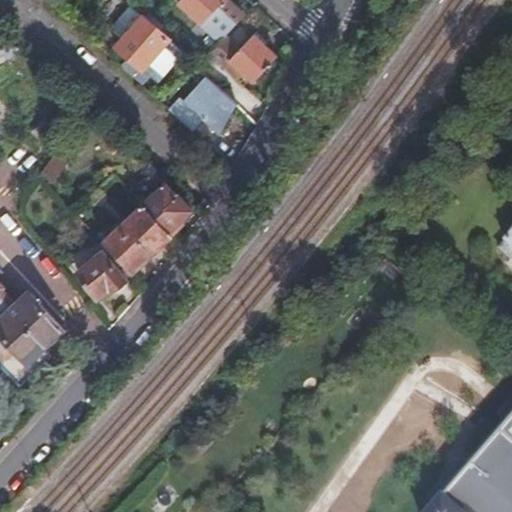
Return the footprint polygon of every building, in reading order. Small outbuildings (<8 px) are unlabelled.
[(227,35),(244,16),(226,0),(179,0),(178,1),(221,41),(227,35)] [(111,25),(122,35),(115,43),(129,55),(120,64),(140,82),(148,73),(157,81),(184,50),(143,13),(131,4),(111,25)] [(1,27),(0,27),(0,46),(1,46),(7,51),(17,42),(1,27)] [(221,41),(209,54),(236,79),(240,75),(242,72),(246,76),(252,81),(275,58),(252,36),(240,48),(227,35),(221,41)] [(169,108),(193,130),(203,118),(219,133),(220,132),(219,131),(235,104),(236,104),(237,103),(207,76),(184,101),(179,97),(169,108)] [(62,161),(54,154),(38,175),(45,179),(51,172),(52,174),(62,161)] [(96,187),(85,198),(95,208),(106,197),(96,187)] [(143,208),(169,234),(181,222),(178,218),(189,208),(178,198),(175,200),(164,188),(143,208)] [(105,246),(129,270),(169,234),(143,208),(105,246)] [(511,215),(492,236),(511,255),(511,215)] [(511,255),(492,236),(485,244),(511,269),(511,255)] [(101,250),(75,273),(96,297),(107,287),(110,291),(117,292),(124,286),(124,280),(113,267),(114,266),(101,250)] [(0,376),(11,389),(44,360),(36,351),(57,333),(24,295),(11,306),(0,293),(0,289),(0,290),(0,289),(0,376)] [(511,417),(434,504),(442,511),(511,511),(511,347),(509,351),(511,353),(511,417)]
